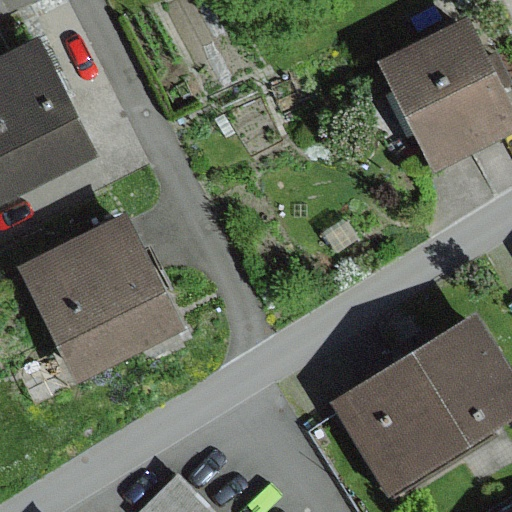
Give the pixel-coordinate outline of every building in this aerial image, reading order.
[(511,131),(457,28),(374,71),(434,185),(511,144),(511,131)] [(103,151),(43,33),(0,54),(0,200),(1,202),(103,151)] [(191,321),(131,206),(24,262),(83,377),(191,321)] [(511,358),(482,308),(338,394),(397,492),(511,422),(511,358)] [(222,511),(182,470),(138,511),(222,511)]
